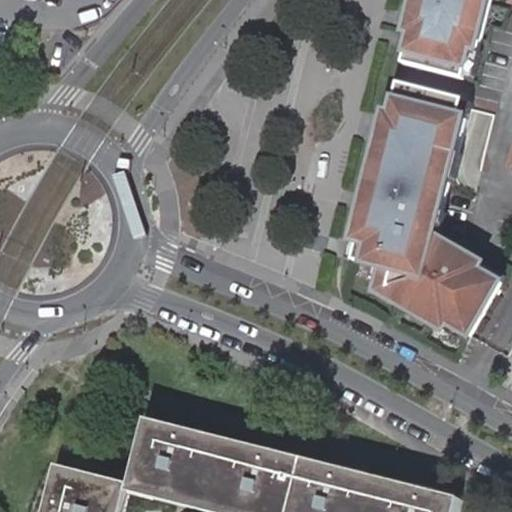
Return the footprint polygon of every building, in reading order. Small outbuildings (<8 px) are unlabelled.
[(421,0),(413,35),(417,36),(408,69),(468,83),(475,54),(480,56),(493,0),(421,0)] [(445,216),(468,123),(463,122),(467,106),(403,90),(395,121),(389,120),(358,246),(365,247),(360,266),(388,273),(382,297),(403,309),(405,306),(420,314),(419,317),(445,333),(449,326),(472,339),(502,286),(480,273),(483,267),(469,259),(468,261),(449,251),(450,248),(435,239),(434,243),(425,238),(428,228),(435,230),(439,215),(445,216)] [(148,422),(147,428),(463,506),(465,499),(429,490),(403,484),(360,474),(333,467),(281,454),(252,447),(207,436),(179,430),(148,422)] [(182,422),(179,430),(207,436),(209,429),(182,422)] [(147,428),(133,487),(233,511),(461,511),(463,506),(147,428)] [(255,440),(252,447),(281,454),(282,448),(255,440)] [(335,460),(333,467),(360,474),(361,467),(335,460)] [(58,511),(68,471),(62,469),(54,499),(51,511),(58,511)] [(68,471),(58,511),(120,511),(127,486),(68,471)] [(403,484),(429,490),(431,483),(405,477),(403,484)] [(133,487),(127,486),(120,511),(127,511),(131,495),(133,487)] [(233,511),(133,487),(131,495),(199,511),(233,511)] [(51,511),(54,499),(48,498),(44,511),(51,511)]
